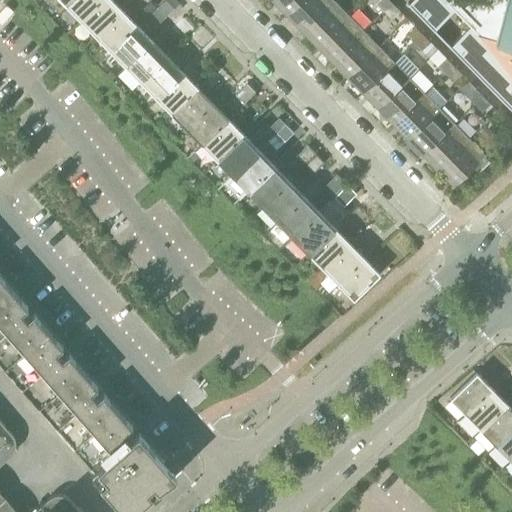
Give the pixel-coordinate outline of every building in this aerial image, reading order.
[(48,0),(59,11),(66,4),(70,0),(48,0)] [(70,0),(66,4),(81,20),(101,0),(70,0)] [(123,10),(112,0),(101,0),(81,20),(96,35),(123,10)] [(158,8),(166,16),(166,15),(167,14),(173,8),(171,6),(166,0),(160,6),(159,7),(158,8)] [(272,0),(287,14),(301,0),(272,0)] [(301,0),(287,14),(302,29),(331,0),(301,0)] [(331,0),(302,29),(317,45),(349,14),(334,0),(331,0)] [(392,2),(389,0),(378,0),(376,3),(383,10),(392,2)] [(450,46),(511,109),(511,0),(478,0),(474,2),(473,0),(472,0),(463,7),(455,0),(449,0),(448,1),(447,0),(411,0),(408,3),(434,30),(454,9),(470,26),(450,46)] [(399,10),(392,2),(383,10),(391,18),(399,10)] [(96,35),(112,51),(138,26),(123,10),(96,35)] [(317,45),(332,61),(364,30),(349,14),(317,45)] [(153,41),(138,26),(112,51),(127,66),(153,41)] [(423,34),(415,26),(407,34),(414,42),(423,34)] [(332,61),(348,77),(379,46),(364,30),(332,61)] [(423,34),(414,42),(422,49),(430,41),(423,34)] [(127,66),(142,82),(168,56),(153,41),(127,66)] [(348,77),(363,92),(394,61),(379,46),(348,77)] [(183,72),(168,56),(142,82),(157,97),(183,72)] [(437,65),(444,73),(452,65),(445,57),(437,65)] [(363,92),(378,107),(410,77),(394,61),(363,92)] [(460,72),(452,65),(444,73),(452,80),(460,72)] [(410,77),(378,107),(393,123),(404,113),(425,92),(424,92),(433,83),(419,68),(410,77)] [(157,97),(172,113),(198,87),(183,72),(157,97)] [(247,83),(240,89),(235,94),(244,103),(255,91),(247,83)] [(214,103),(198,87),(172,113),(187,128),(203,113),(214,103)] [(467,96),(475,104),(483,96),(475,88),(467,96)] [(440,108),(425,92),(404,113),(393,123),(408,139),(434,113),(440,108)] [(483,96),(475,104),(482,111),(490,103),(483,96)] [(187,128),(203,144),(229,118),(214,103),(203,113),(187,128)] [(408,139),(423,154),(455,123),(445,113),(440,108),(434,113),(408,139)] [(505,118),(500,113),(498,111),(490,119),(497,127),(505,118)] [(203,144),(218,159),(244,134),(229,118),(203,144)] [(277,132),(285,123),(279,118),(271,126),(277,132)] [(423,154),(438,169),(470,138),(455,123),(423,154)] [(278,132),(285,140),(293,132),(286,124),(278,132)] [(259,149),(244,134),(218,159),(232,174),(233,174),(259,149)] [(486,155),(470,138),(438,169),(454,186),(473,167),(478,172),(490,161),(484,156),(486,155)] [(307,145),(300,152),(296,156),(305,165),(316,154),(307,145)] [(241,197),(248,190),(274,165),(259,149),(233,174),(232,174),(225,181),(241,197)] [(313,173),(316,169),(324,162),(316,154),(305,165),(313,173)] [(289,180),(274,165),(248,190),(263,205),(289,180)] [(344,182),(336,174),(325,185),(333,193),(344,182)] [(263,205),(278,221),(304,196),(289,180),(263,205)] [(347,201),(348,199),(354,193),(346,185),(340,191),(336,196),(344,204),(347,201)] [(320,211),(304,196),(278,221),(293,236),(320,211)] [(293,236),(309,252),(335,227),(320,211),(293,236)] [(350,242),(335,227),(309,252),(324,267),(350,242)] [(324,267),(339,283),(365,258),(350,242),(324,267)] [(354,299),(380,273),(365,258),(339,283),(354,299)] [(0,335),(24,314),(21,311),(28,305),(0,273),(0,335)] [(0,335),(0,364),(21,388),(59,354),(56,351),(63,345),(34,312),(28,318),(24,314),(0,335)] [(21,388),(56,428),(94,394),(91,390),(98,385),(69,352),(62,357),(59,354),(21,388)] [(450,397),(465,413),(491,387),(476,371),(450,397)] [(465,413),(481,428),(506,403),(491,387),(465,413)] [(94,394),(56,428),(93,471),(92,472),(126,511),(129,511),(132,510),(135,507),(152,492),(148,487),(166,472),(160,464),(164,461),(104,391),(97,397),(94,394)] [(511,408),(506,403),(481,428),(496,444),(511,427),(511,408)] [(0,511),(81,511),(70,498),(68,497),(66,495),(65,494),(63,494),(60,493),(58,493),(56,493),(54,494),(52,494),(50,495),(49,497),(31,511),(0,511),(0,463),(11,454),(12,452),(14,451),(15,449),(15,447),(16,445),(16,443),(16,440),(15,438),(15,436),(14,434),(12,433),(0,418),(0,511)] [(511,427),(496,444),(511,459),(511,457),(511,427)]
